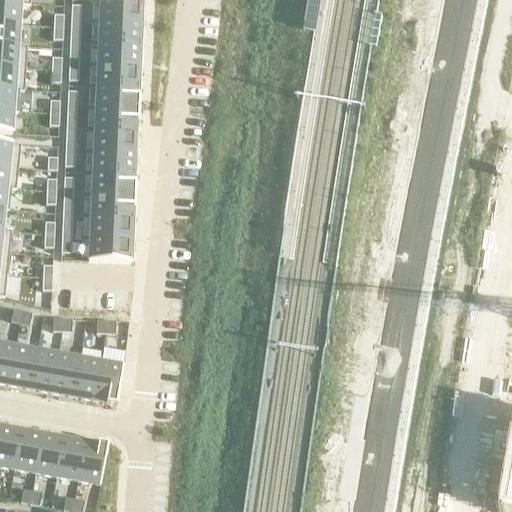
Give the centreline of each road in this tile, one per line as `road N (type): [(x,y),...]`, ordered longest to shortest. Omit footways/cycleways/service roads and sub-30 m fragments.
road 1 (residential): [(139,432),(188,0)]
road 2 (residential): [(511,175),(458,511)]
road 3 (residential): [(0,407),(139,432)]
